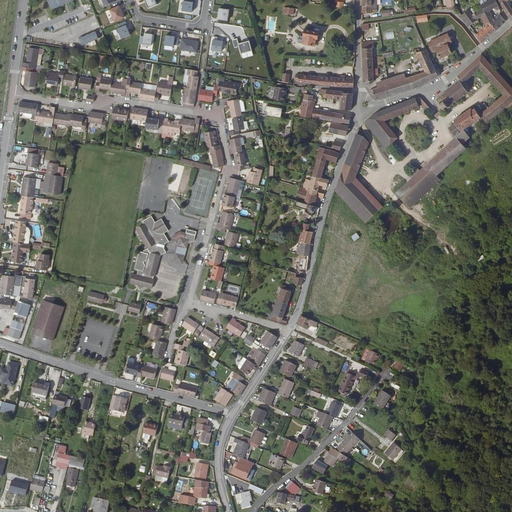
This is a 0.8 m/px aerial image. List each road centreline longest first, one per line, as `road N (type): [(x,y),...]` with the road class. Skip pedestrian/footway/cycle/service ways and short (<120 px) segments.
road 1 (residential): [(232,415),(0,344)]
road 2 (unclassified): [(287,330),(364,104)]
road 3 (residential): [(188,303),(227,165),(217,116),(191,112)]
road 4 (residential): [(381,376),(252,511)]
road 5 (residential): [(191,112),(12,94)]
road 6 (residential): [(482,47),(450,10),(357,22)]
road 7 (unclassified): [(364,104),(418,93),(482,47)]
